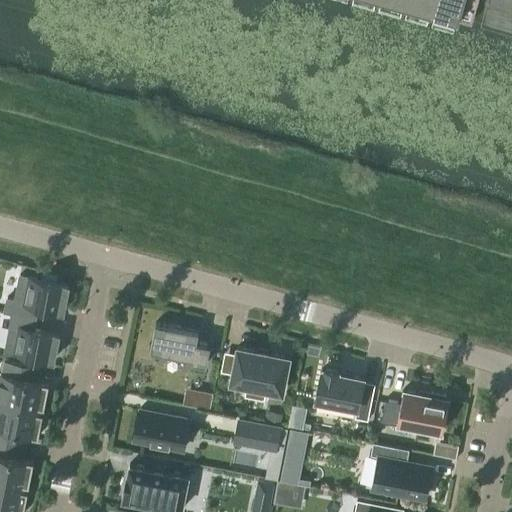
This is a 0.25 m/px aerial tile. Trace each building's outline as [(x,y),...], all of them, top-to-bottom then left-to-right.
[(404,0),(403,3),(430,11),(432,3),(433,3),(433,0),(404,0)] [(477,0),(433,0),(433,3),(432,3),(430,11),(472,22),(477,0)] [(7,297),(4,311),(12,312),(36,317),(38,305),(64,310),(69,285),(19,275),(15,299),(7,297)] [(12,312),(5,349),(54,359),(59,334),(33,329),(36,317),(12,312)] [(199,330),(155,322),(150,349),(192,358),(191,361),(206,364),(210,344),(196,341),(199,330)] [(258,350),(238,346),(231,381),(282,391),(289,356),(269,352),(269,351),(258,349),(258,350)] [(225,349),(223,369),(232,370),(234,350),(225,349)] [(28,365),(6,361),(0,389),(0,400),(44,409),(49,382),(25,377),(28,365)] [(322,369),(316,399),(357,407),(355,417),(367,419),(372,395),(360,393),(364,377),(338,372),(338,370),(324,367),(324,369),(322,369)] [(385,399),(381,421),(412,427),(413,424),(442,430),(449,398),(445,397),(445,394),(431,391),(431,394),(403,389),(401,402),(385,399)] [(44,409),(0,400),(0,440),(13,443),(15,431),(39,436),(44,409)] [(189,418),(140,408),(134,439),(183,449),(189,418)] [(280,426),(239,418),(234,440),(276,448),(280,426)] [(13,443),(0,440),(0,480),(29,487),(34,460),(10,455),(13,443)] [(401,447),(373,442),(371,454),(378,455),(372,487),(425,497),(431,465),(399,459),(401,447)] [(125,487),(123,498),(181,510),(188,475),(166,470),(152,467),(152,468),(129,463),(127,474),(124,487),(125,487)] [(284,464),(281,480),(297,483),(300,467),(284,464)] [(23,511),(29,487),(0,480),(0,508),(17,511),(23,511)] [(267,511),(273,484),(258,481),(251,511),(267,511)] [(394,511),(395,506),(356,499),(354,511),(360,511),(394,511)]
